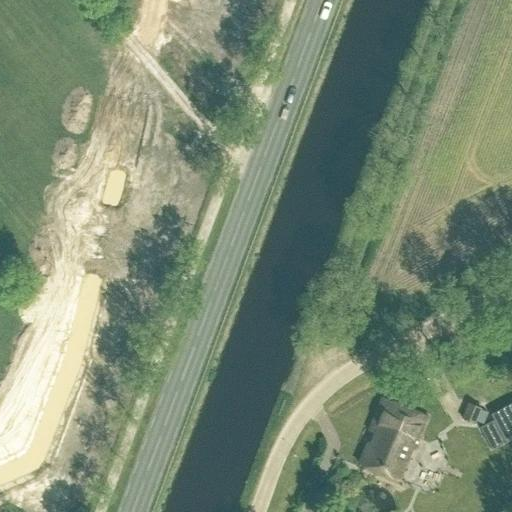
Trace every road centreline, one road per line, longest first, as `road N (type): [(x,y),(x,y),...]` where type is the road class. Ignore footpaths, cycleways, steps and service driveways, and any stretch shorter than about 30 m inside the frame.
road 1 (primary): [(131,511),(322,0)]
road 2 (track): [(445,0),(325,327),(323,355),(336,380)]
road 3 (unclassified): [(255,511),(287,435),(336,380),(511,286)]
road 4 (track): [(94,0),(213,135),(260,166)]
